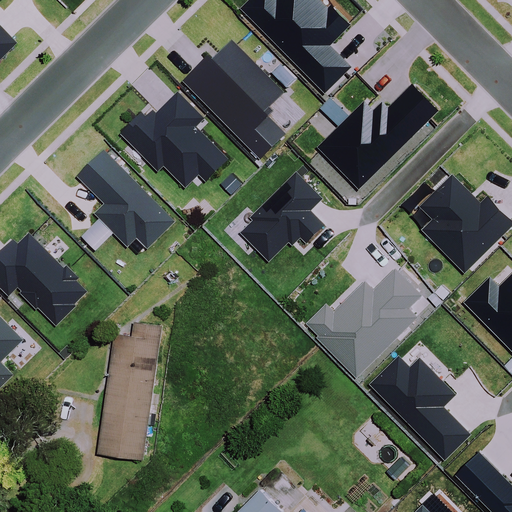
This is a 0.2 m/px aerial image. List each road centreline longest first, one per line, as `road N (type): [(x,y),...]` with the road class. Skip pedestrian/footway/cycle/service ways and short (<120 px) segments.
road 1 (residential): [(0,145),(149,0)]
road 2 (residential): [(424,0),(511,88)]
